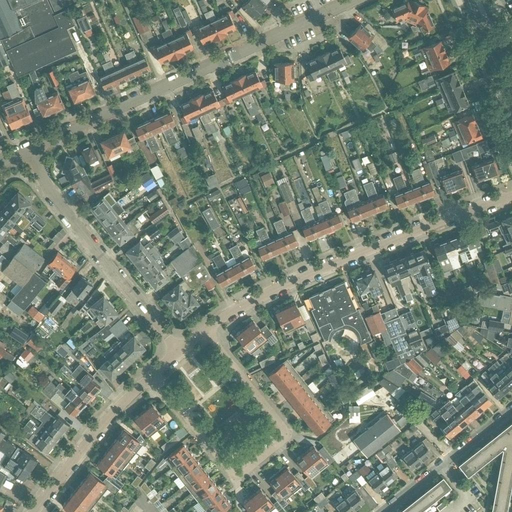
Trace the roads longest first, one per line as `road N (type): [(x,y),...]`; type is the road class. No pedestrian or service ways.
road 1 (residential): [(30,151),(353,0)]
road 2 (residential): [(205,331),(276,288),(511,195)]
road 3 (residential): [(152,375),(232,475),(283,441),(284,429),(205,331)]
road 4 (residential): [(176,352),(30,151)]
road 5 (residential): [(34,511),(152,375)]
road 6 (residential): [(511,408),(382,511)]
